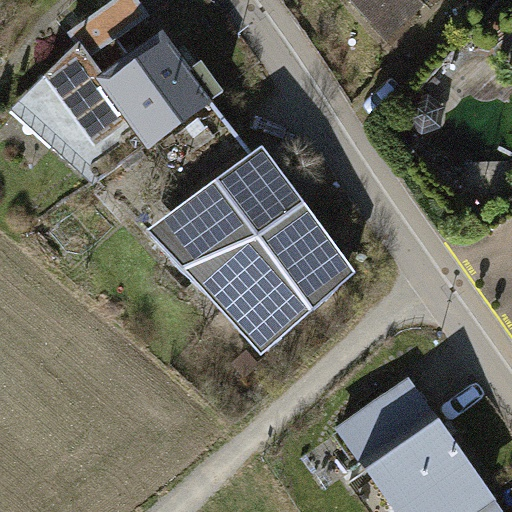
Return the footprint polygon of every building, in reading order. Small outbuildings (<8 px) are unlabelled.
[(435,0),(331,0),(380,52),(435,0)] [(211,107),(162,33),(89,81),(138,155),(211,107)] [(265,354),(353,282),(219,112),(161,151),(196,208),(153,242),(265,354)] [(511,213),(503,220),(511,228),(511,213)] [(380,511),(490,511),(407,385),(328,437),(380,511)]
